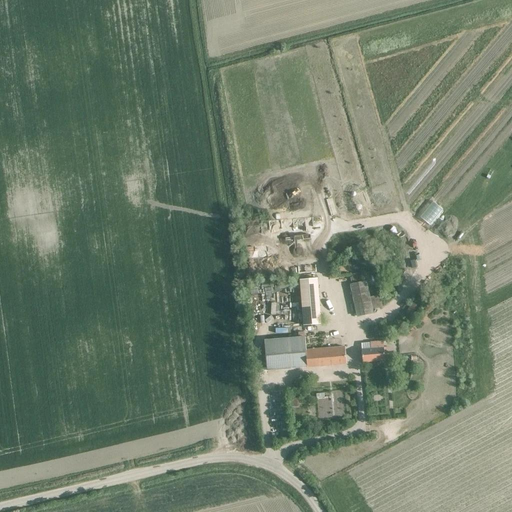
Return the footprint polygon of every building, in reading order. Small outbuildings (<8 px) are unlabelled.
[(317,278),(300,280),(303,326),(321,324),(317,278)] [(367,282),(352,285),(358,316),(374,313),(373,309),(381,308),(378,296),(370,297),(367,282)] [(406,315),(413,320),(422,307),(415,302),(406,315)] [(346,348),(307,351),(306,338),(266,341),(268,371),(347,365),(346,348)] [(385,361),(384,348),(385,348),(385,343),(371,343),(372,349),(362,350),(363,363),(385,361)]
